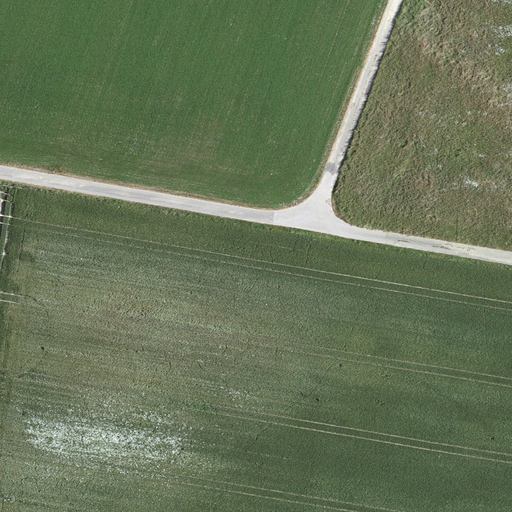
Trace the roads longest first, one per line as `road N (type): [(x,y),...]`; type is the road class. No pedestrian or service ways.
road 1 (track): [(511,253),(313,218),(393,0)]
road 2 (track): [(313,218),(0,169)]
